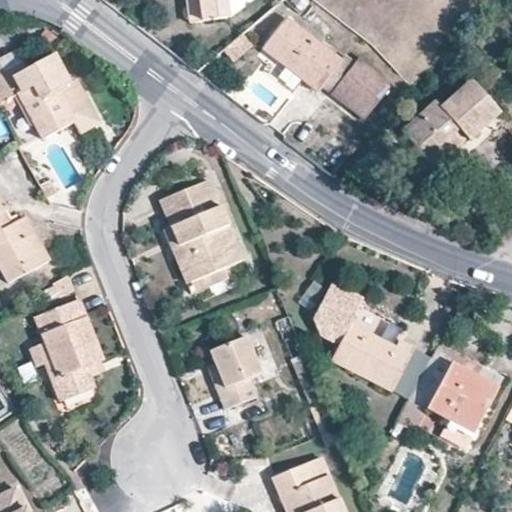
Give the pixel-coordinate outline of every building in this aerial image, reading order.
[(201,22),(198,0),(184,0),(188,24),(201,22)] [(198,0),(201,22),(231,18),(244,7),(243,0),(198,0)] [(350,68),(342,61),(286,18),(262,51),(317,93),(323,85),(365,117),(391,90),(360,55),(350,68)] [(46,53),(61,33),(53,27),(48,26),(35,43),(46,53)] [(240,36),(221,51),(232,64),(251,49),(240,36)] [(98,124),(75,80),(69,83),(53,55),(27,70),(11,78),(8,73),(0,77),(0,104),(0,105),(18,95),(21,101),(42,141),(75,124),(80,134),(98,124)] [(11,78),(27,70),(24,64),(8,73),(11,78)] [(401,131),(425,158),(458,129),(467,139),(468,140),(500,113),(471,81),(440,108),(435,102),(401,131)] [(3,111),(21,101),(18,95),(0,105),(3,111)] [(433,168),(467,139),(458,129),(425,158),(433,168)] [(57,194),(50,181),(42,185),(49,198),(57,194)] [(242,262),(228,228),(229,227),(221,207),(219,207),(208,181),(159,201),(170,227),(179,248),(172,250),(186,285),(223,270),(242,262)] [(0,268),(9,284),(49,262),(25,217),(11,225),(0,230),(0,214),(4,212),(7,210),(0,197),(0,268)] [(0,230),(11,225),(4,212),(0,214),(0,230)] [(179,248),(170,227),(163,230),(172,250),(179,248)] [(228,280),(223,270),(186,285),(191,296),(228,280)] [(74,291),(67,277),(54,284),(59,298),(74,291)] [(305,319),(327,289),(315,280),(293,310),(305,319)] [(392,392),(414,349),(399,341),(395,348),(378,339),(375,345),(348,331),(351,325),(364,300),(332,284),(315,319),(322,337),(340,347),(332,362),(392,392)] [(59,379),(52,382),(60,403),(93,390),(89,378),(85,368),(95,364),(103,361),(79,301),(35,318),(45,344),(29,350),(36,369),(45,366),(52,363),(59,379)] [(378,339),(351,325),(348,331),(375,345),(378,339)] [(262,375),(247,337),(209,352),(214,365),(207,368),(224,411),(257,398),(250,379),(262,375)] [(481,366),(439,345),(433,355),(475,377),(481,366)] [(473,434),(497,388),(475,377),(433,355),(409,400),(427,410),(473,434)] [(59,379),(52,363),(45,366),(52,382),(59,379)] [(95,364),(85,368),(89,378),(99,374),(97,369),(95,364)] [(415,434),(427,410),(409,400),(396,424),(415,434)] [(336,431),(324,403),(311,408),(322,437),(336,431)] [(336,431),(322,437),(325,445),(340,440),(336,431)] [(342,511),(320,458),(272,479),(279,496),(283,495),(290,511),(342,511)] [(28,511),(18,488),(0,496),(0,511),(28,511)] [(144,511),(145,511),(172,504),(168,492),(141,500),(144,511)] [(290,511),(283,495),(279,496),(286,511),(290,511)]
